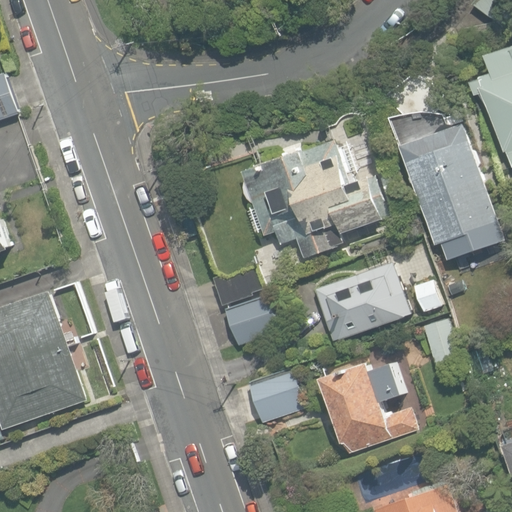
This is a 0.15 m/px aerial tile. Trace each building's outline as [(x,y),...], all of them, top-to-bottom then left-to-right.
[(511,0),(475,0),(474,2),(503,27),(511,14),(511,0)] [(511,45),(490,53),(497,73),(475,80),(481,95),(488,93),(511,161),(511,45)] [(384,79),(390,115),(434,107),(428,72),(384,79)] [(0,76),(0,120),(22,114),(9,73),(0,76)] [(447,241),(458,273),(510,255),(499,223),(502,222),(468,124),(405,147),(439,244),(447,241)] [(345,234),(389,220),(375,175),(354,182),(342,142),(309,152),(308,149),(256,165),(258,170),(247,173),(268,239),(277,236),(280,247),(300,241),(306,260),(349,246),(345,234)] [(0,254),(13,250),(3,216),(0,217),(0,254)] [(258,261),(215,277),(225,305),(268,290),(258,261)] [(320,290),(338,341),(414,314),(396,262),(320,290)] [(417,283),(426,311),(445,305),(435,277),(417,283)] [(0,309),(0,408),(7,429),(92,400),(55,291),(0,309)] [(241,346),(282,332),(269,293),(228,306),(241,346)] [(426,326),(439,366),(464,358),(451,318),(426,326)] [(324,379),(352,453),(421,430),(413,406),(393,414),(388,401),(407,394),(396,362),(376,369),(373,361),(324,379)] [(254,383),(265,423),(309,407),(298,369),(254,383)] [(463,511),(451,477),(415,490),(417,496),(378,509),(379,511),(463,511)]
